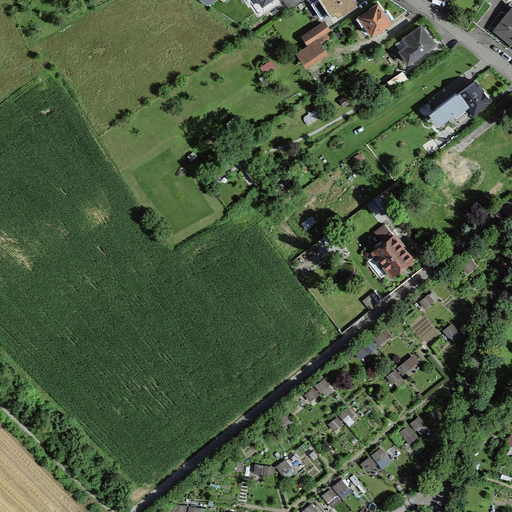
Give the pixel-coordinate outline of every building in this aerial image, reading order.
[(330,9),(335,17),(355,4),(352,0),(319,0),(314,4),(322,15),(330,9)] [(378,3),(360,15),(365,23),(372,33),(390,21),(390,20),(392,18),(387,11),(385,13),(383,10),(378,3)] [(511,7),(495,29),(510,41),(511,42),(511,7)] [(365,23),(360,15),(357,17),(362,25),(365,23)] [(326,32),(329,29),(324,22),(312,30),(317,38),(326,32)] [(426,32),(423,27),(421,25),(404,37),(409,44),(400,50),(408,61),(434,43),(426,32)] [(312,30),(303,36),(309,44),(317,38),(312,30)] [(326,32),(317,38),(319,41),(329,35),(326,32)] [(319,41),(317,38),(309,44),(316,54),(324,48),(319,41)] [(309,44),(296,52),(304,63),(316,54),(309,44)] [(402,71),(388,80),(394,88),(407,79),(402,71)] [(483,90),(475,80),(457,94),(464,102),(472,113),(491,99),(483,90)] [(464,102),(457,94),(456,92),(444,101),(451,109),(452,112),(464,102)] [(340,99),(344,105),(350,101),(346,95),(340,99)] [(451,109),(444,101),(433,110),(439,118),(451,109)] [(396,181),(379,194),(383,199),(400,187),(396,181)] [(383,199),(379,194),(374,198),(382,210),(388,205),(383,199)] [(375,231),(384,242),(394,234),(385,223),(375,231)] [(394,234),(384,242),(374,250),(393,274),(404,265),(413,258),(394,234)]
